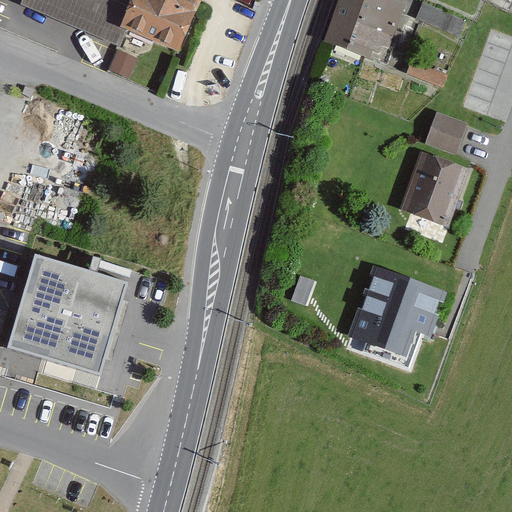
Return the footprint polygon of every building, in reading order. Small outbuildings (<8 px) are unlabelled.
[(131,43),(137,30),(148,0),(32,0),(31,4),(131,43)] [(189,50),(208,0),(148,0),(137,30),(189,50)] [(412,2),(406,0),(344,0),(331,38),(392,59),(412,2)] [(119,50),(113,68),(132,75),(138,56),(119,50)] [(442,86),(447,73),(412,61),(407,74),(442,86)] [(456,160),(468,126),(437,115),(425,149),(456,160)] [(400,213),(449,230),(469,172),(421,155),(400,213)] [(128,288),(36,262),(9,356),(102,382),(128,288)] [(445,291),(377,268),(351,342),(405,361),(414,333),(429,338),(445,291)]
